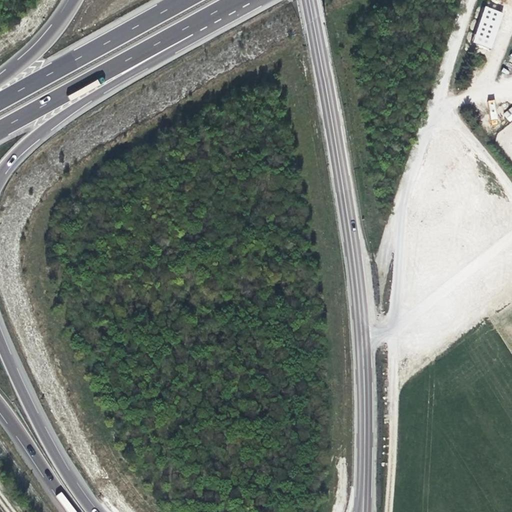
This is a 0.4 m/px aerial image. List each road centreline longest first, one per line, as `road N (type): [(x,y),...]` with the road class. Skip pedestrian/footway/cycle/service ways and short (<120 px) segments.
road 1 (primary): [(362,511),(358,294),(309,0)]
road 2 (track): [(393,322),(401,207),(470,0)]
road 3 (motorway): [(186,0),(0,101)]
road 4 (motorway): [(0,171),(153,46)]
road 5 (motorway): [(92,511),(54,456),(0,342)]
road 6 (track): [(511,236),(362,343)]
road 7 (motorway): [(0,130),(153,46)]
road 8 (motorway): [(0,404),(73,511)]
road 9 (track): [(436,95),(511,190)]
